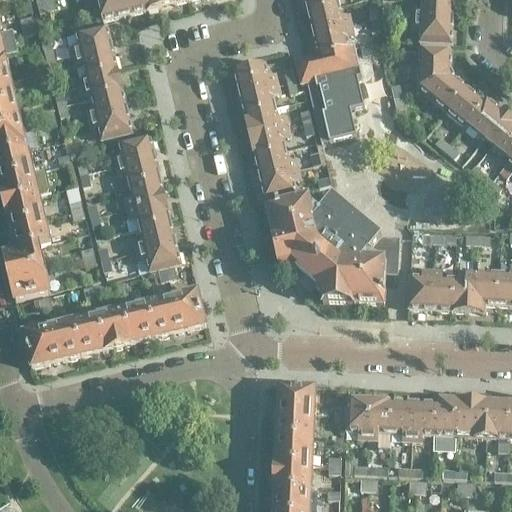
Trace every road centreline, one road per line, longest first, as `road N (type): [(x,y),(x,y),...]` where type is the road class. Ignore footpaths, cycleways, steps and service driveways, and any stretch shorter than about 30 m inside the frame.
road 1 (residential): [(253,352),(188,74),(199,47),(259,31),(270,19),(268,0)]
road 2 (residential): [(511,362),(253,352)]
road 3 (residential): [(17,418),(253,352)]
road 4 (residential): [(242,511),(253,352)]
